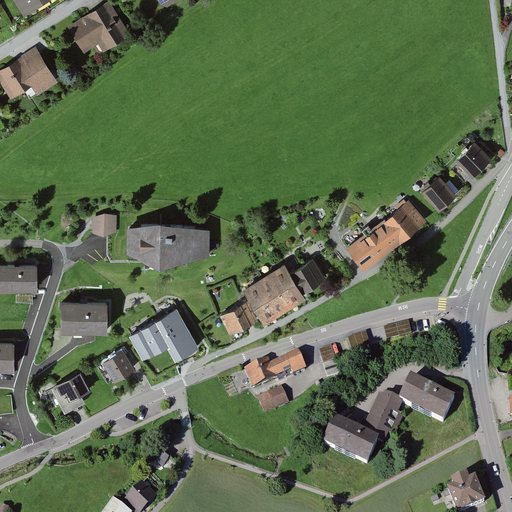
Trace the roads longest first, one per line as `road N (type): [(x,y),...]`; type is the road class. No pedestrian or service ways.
road 1 (residential): [(510,154),(425,239),(197,364),(194,378)]
road 2 (residential): [(194,378),(420,305),(457,306)]
road 3 (tertiary): [(477,310),(480,389),(511,510)]
road 4 (residential): [(0,464),(178,385)]
road 5 (residential): [(492,0),(510,154)]
road 6 (residential): [(511,175),(457,306)]
road 7 (residential): [(155,511),(190,459),(178,385)]
